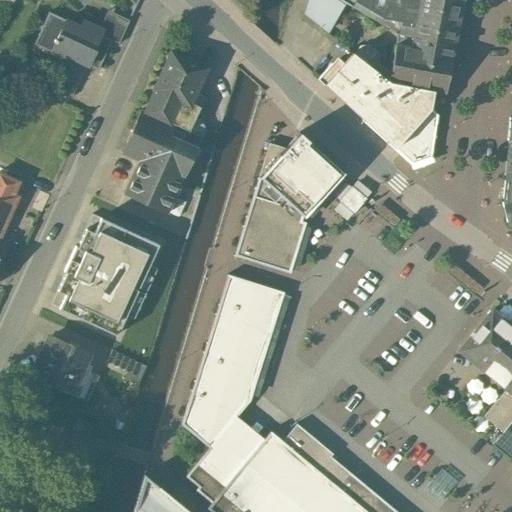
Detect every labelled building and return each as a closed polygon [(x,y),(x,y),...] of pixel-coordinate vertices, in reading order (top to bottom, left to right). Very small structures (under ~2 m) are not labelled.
[(343,1),(340,0),(306,0),(302,14),(325,32),(343,1)] [(340,0),(343,1),(382,24),(382,25),(397,34),(403,35),(420,5),(390,0),(340,0)] [(461,0),(420,0),(420,5),(459,13),(461,0)] [(93,64),(110,20),(70,5),(65,19),(47,11),(35,41),(93,64)] [(459,13),(420,5),(403,35),(414,37),(454,44),(459,13)] [(403,35),(397,34),(395,44),(412,47),(414,37),(403,35)] [(454,44),(414,37),(412,47),(395,44),(389,81),(434,89),(445,91),(454,44)] [(165,57),(166,60),(152,89),(154,89),(144,111),(143,111),(169,123),(169,122),(177,106),(179,101),(189,106),(207,67),(180,54),(178,52),(176,51),(173,50),(170,50),(168,52),(166,54),(165,57)] [(389,81),(352,52),(337,69),(331,63),(317,78),(394,148),(430,109),(434,89),(389,81)] [(87,65),(66,55),(56,77),(77,86),(87,65)] [(77,86),(56,77),(51,87),(72,97),(77,86)] [(189,106),(179,101),(177,106),(187,110),(189,106)] [(169,123),(143,111),(144,111),(140,109),(121,153),(138,160),(123,193),(167,213),(201,136),(169,122),(169,123)] [(430,109),(394,148),(411,163),(412,165),(431,158),(431,157),(438,114),(430,109)] [(308,140),(299,132),(284,148),(279,154),(282,157),(269,171),(292,192),(295,189),(310,203),(338,172),(305,143),(308,140)] [(310,203),(295,189),(292,192),(269,171),(282,157),(279,154),(259,176),(302,216),(303,216),(343,172),(308,140),(305,143),(338,172),(310,203)] [(302,216),(259,176),(279,154),(284,148),(269,143),(258,177),(257,177),(256,179),(257,179),(255,187),(254,186),(253,188),(254,189),(246,215),(245,215),(244,217),(245,217),(243,225),(242,225),(241,226),(242,227),(234,254),(233,254),(232,255),(289,273),(305,222),(301,221),(302,216)] [(0,235),(18,197),(13,194),(18,182),(0,173),(0,235)] [(511,176),(504,175),(501,204),(508,223),(511,226),(511,176)] [(365,198),(351,186),(338,201),(350,211),(358,200),(365,198)] [(163,234),(104,207),(97,224),(90,220),(61,282),(68,285),(59,305),(117,331),(128,308),(135,312),(159,260),(152,257),(163,234)] [(227,275),(218,303),(217,303),(217,305),(218,305),(215,313),(214,312),(214,314),(215,315),(206,341),(205,341),(205,343),(206,343),(203,351),(202,351),(202,352),(203,353),(194,379),(193,379),(193,381),(194,381),(191,389),(190,389),(190,391),(191,391),(180,424),(208,447),(185,476),(198,486),(195,489),(211,502),(206,507),(211,511),(396,511),(348,472),(336,486),(270,431),(263,439),(236,416),(249,400),(283,292),(226,274),(226,275),(227,275)] [(496,341),(511,326),(496,311),(461,349),(463,351),(476,363),(496,341)] [(511,326),(496,341),(511,354),(511,326)] [(87,352),(51,336),(32,376),(72,394),(84,369),(80,367),(87,352)] [(511,354),(496,341),(476,363),(506,388),(511,392),(511,354)] [(151,353),(140,349),(136,361),(148,366),(151,353)] [(132,360),(111,350),(106,361),(127,370),(132,360)] [(506,388),(498,398),(497,397),(483,416),(503,432),(511,420),(511,392),(506,388)] [(93,425),(76,417),(71,428),(88,436),(93,425)] [(188,511),(143,474),(131,511),(188,511)]
